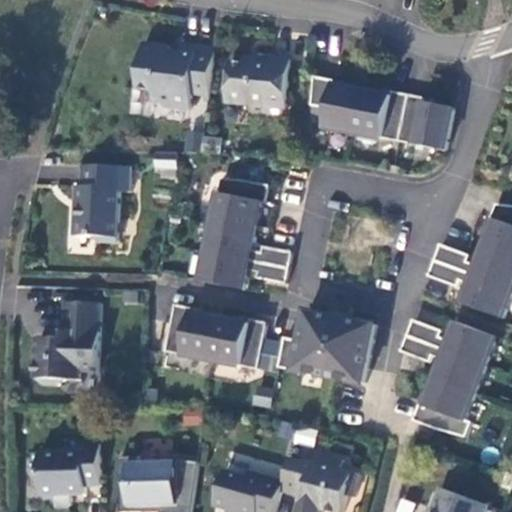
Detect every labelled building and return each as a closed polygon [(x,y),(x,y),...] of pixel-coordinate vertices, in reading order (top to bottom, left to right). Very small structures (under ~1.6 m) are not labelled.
[(212,96),(217,49),(183,45),(182,53),(171,51),(171,47),(145,44),(140,89),(156,91),(155,93),(166,106),(192,109),(194,93),(212,96)] [(269,113),(269,114),(287,115),(292,60),(275,59),(275,56),(257,54),(256,58),(246,57),(246,63),(232,62),(229,103),(252,105),(252,111),(269,113)] [(394,92),(393,96),(336,85),(337,81),(316,77),(314,106),(330,109),(327,128),(448,151),(456,108),(428,103),(428,99),(394,92)] [(176,159),(156,159),(155,178),(175,178),(176,159)] [(133,167),(84,166),(83,186),(78,186),(77,203),(81,207),(81,219),(77,223),(76,232),(80,237),(95,237),(100,242),(120,243),(122,192),(133,193),(133,167)] [(268,204),(272,187),(244,182),(224,179),(204,282),(246,290),(250,271),(261,273),(259,279),(265,279),(289,284),(295,253),(266,247),(265,253),(254,251),(258,232),(264,203),(268,204)] [(511,206),(498,205),(493,219),(498,221),(481,266),(471,263),(473,256),(468,254),(444,246),(433,278),(456,286),(462,288),(464,282),(474,286),(467,304),(507,320),(511,307),(511,206)] [(82,381),(82,372),(102,372),(103,304),(66,303),(65,331),(58,331),(58,339),(45,339),(38,345),(37,379),(40,379),(45,385),(61,386),(67,380),(82,381)] [(253,320),(252,324),(195,313),(195,309),(178,306),(169,353),(261,370),(267,340),(270,323),(253,320)] [(367,385),(379,326),(310,312),(304,342),(287,339),(286,344),(282,368),(343,380),(367,385)] [(469,421),(500,338),(459,323),(452,341),(442,338),(445,331),(440,330),(416,321),(404,352),(433,363),(435,357),(445,360),(438,379),(428,406),(423,404),(417,421),(441,430),(442,431),(469,438),(475,423),(469,421)] [(268,409),(273,395),(257,389),(252,403),(268,409)] [(314,447),(317,431),(295,427),(292,444),(314,447)] [(85,444),(85,450),(67,450),(68,453),(41,453),(42,494),(48,498),(58,498),(63,493),(68,493),(68,496),(87,495),(87,486),(103,486),(102,444),(85,444)] [(284,491),(303,496),(306,501),(301,504),(298,511),(322,511),(323,510),(331,511),(345,511),(349,496),(356,498),(362,474),(343,470),(346,460),(317,453),(314,464),(293,459),(286,482),(284,491)] [(142,457),(122,457),(123,511),(142,511),(143,505),(165,505),(163,511),(193,511),(201,462),(172,458),(171,463),(161,463),(142,463),(142,457)] [(278,511),(284,491),(286,482),(250,472),(249,477),(227,471),(217,506),(236,511),(278,511)] [(490,506),(443,488),(435,510),(440,511),(439,511),(493,511),(489,510),(490,506)] [(394,511),(411,511),(414,502),(400,498),(394,511)]
